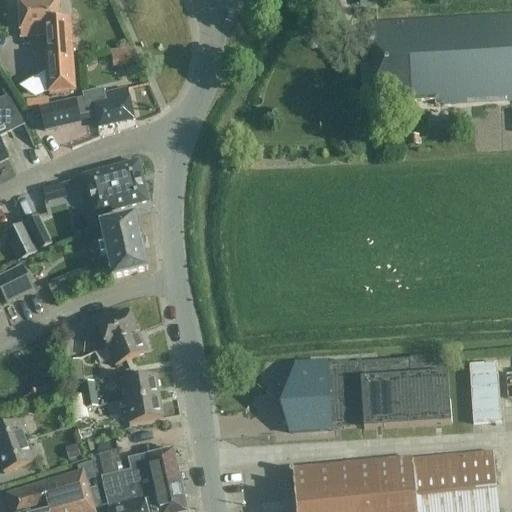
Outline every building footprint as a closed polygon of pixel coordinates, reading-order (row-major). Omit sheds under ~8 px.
[(59,20),(58,0),(20,3),(22,38),(47,37),(48,53),(45,53),(48,94),(76,92),(71,20),(59,20)] [(359,0),(360,8),(376,8),(376,0),(359,0)] [(511,101),(511,15),(371,24),(376,99),(409,97),(409,103),(435,102),(436,106),(511,101)] [(136,65),(135,48),(116,49),(117,66),(136,65)] [(105,95),(104,89),(83,94),(84,99),(41,109),(46,132),(81,124),(79,117),(96,113),(99,129),(135,121),(128,92),(127,90),(105,95)] [(9,98),(0,101),(0,163),(9,160),(0,141),(0,138),(26,126),(23,120),(9,98)] [(94,217),(149,203),(139,162),(84,177),(94,217)] [(46,187),(49,205),(85,199),(82,182),(46,187)] [(149,272),(136,216),(101,225),(114,280),(149,272)] [(37,218),(24,224),(38,254),(51,248),(37,218)] [(4,234),(19,263),(37,254),(23,225),(4,234)] [(23,272),(0,280),(0,294),(5,308),(33,297),(23,272)] [(47,285),(53,299),(84,285),(78,272),(47,285)] [(107,347),(139,333),(130,313),(86,332),(89,339),(101,334),(107,347)] [(105,374),(117,369),(116,367),(148,353),(139,333),(107,347),(112,359),(100,364),(105,374)] [(67,363),(72,386),(84,384),(79,360),(67,363)] [(411,377),(410,361),(349,365),(349,372),(328,373),(332,430),(365,428),(365,430),(452,425),(448,375),(411,377)] [(474,425),(501,424),(497,364),(470,366),(474,425)] [(126,403),(160,397),(156,375),(122,381),(126,403)] [(88,409),(99,407),(94,383),(82,385),(84,396),(86,409),(88,409)] [(84,396),(70,398),(75,423),(90,420),(88,409),(86,409),(84,396)] [(130,425),(164,419),(160,397),(126,403),(130,425)] [(21,411),(24,419),(34,416),(31,408),(21,411)] [(0,451),(26,443),(19,422),(0,427),(0,451)] [(0,461),(4,473),(33,464),(26,443),(0,451),(0,461)] [(70,461),(82,458),(78,446),(66,449),(70,461)] [(142,499),(144,511),(148,511),(146,500),(150,499),(152,511),(186,511),(188,509),(174,450),(129,460),(132,472),(120,475),(118,465),(122,464),(119,451),(99,455),(104,478),(103,478),(109,507),(142,499)] [(499,511),(494,452),(413,460),(413,459),(294,470),(294,469),(290,469),(294,511),(499,511)] [(93,463),(78,468),(80,474),(83,473),(86,483),(97,480),(93,463)] [(95,511),(86,483),(83,473),(80,474),(7,496),(12,511),(95,511)] [(144,511),(142,499),(109,507),(110,511),(144,511)]
